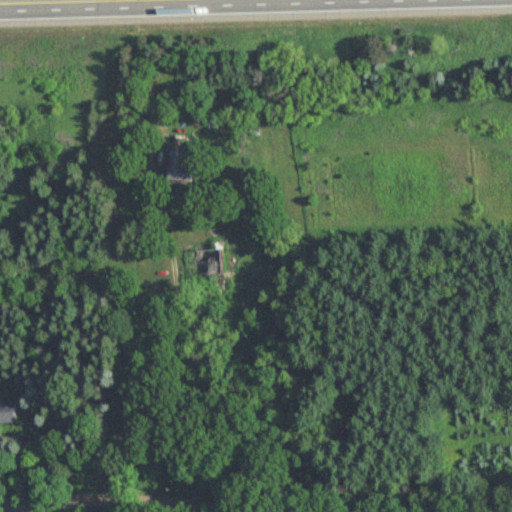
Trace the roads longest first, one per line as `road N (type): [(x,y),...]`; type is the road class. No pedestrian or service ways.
road 1 (motorway): [(0,11),(418,0)]
road 2 (residential): [(0,503),(182,504),(203,511)]
